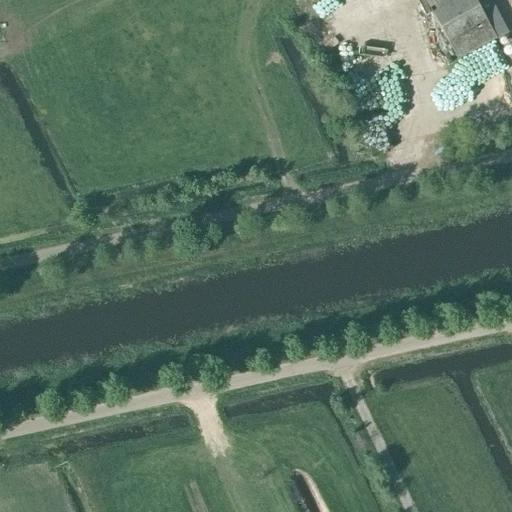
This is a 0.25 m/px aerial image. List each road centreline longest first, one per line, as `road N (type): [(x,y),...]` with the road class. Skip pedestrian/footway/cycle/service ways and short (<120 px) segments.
road 1 (unclassified): [(0,433),(511,323)]
road 2 (unclassified): [(0,265),(511,156)]
